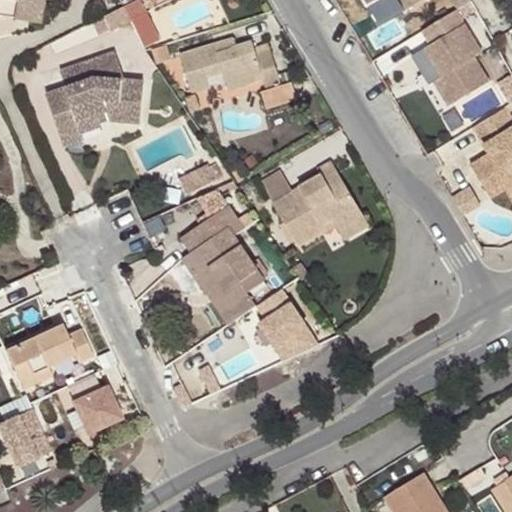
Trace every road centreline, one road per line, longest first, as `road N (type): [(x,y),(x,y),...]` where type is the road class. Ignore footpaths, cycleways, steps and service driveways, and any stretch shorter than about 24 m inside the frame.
road 1 (residential): [(295,0),(358,123),(506,317)]
road 2 (tertiary): [(506,317),(189,495)]
road 3 (residential): [(90,254),(189,495)]
